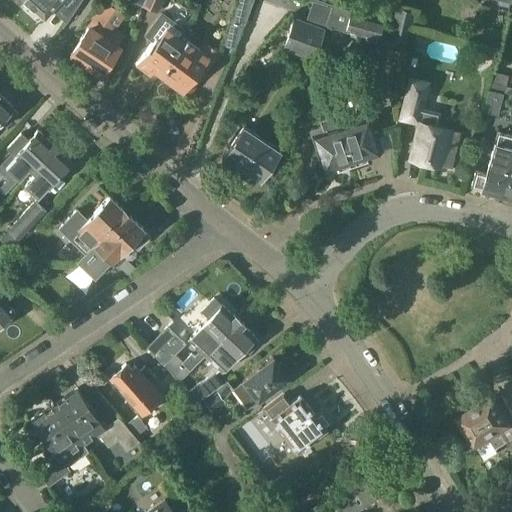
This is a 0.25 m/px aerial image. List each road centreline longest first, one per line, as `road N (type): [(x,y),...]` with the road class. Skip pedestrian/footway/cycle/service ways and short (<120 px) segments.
road 1 (residential): [(225,226),(0,35)]
road 2 (residential): [(0,383),(225,226)]
road 3 (residential): [(450,511),(395,414),(302,290)]
road 4 (residential): [(302,290),(371,222),(400,209),(430,206),(511,228)]
